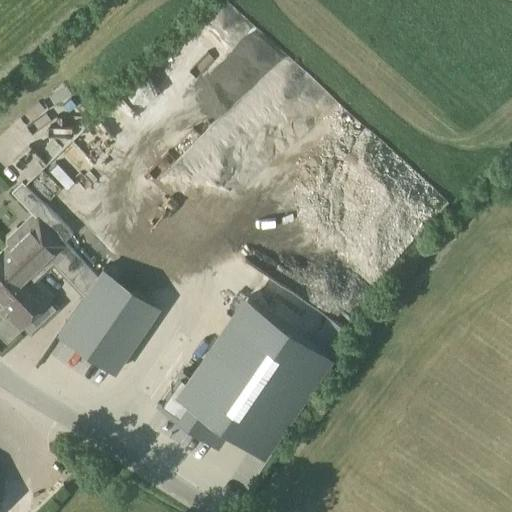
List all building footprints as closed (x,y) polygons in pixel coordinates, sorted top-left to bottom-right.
[(9,244),(7,246),(34,275),(54,256),(64,247),(60,243),(73,231),(22,181),(12,190),(36,216),(22,229),(18,229),(7,238),(7,242),(9,244)] [(389,200),(403,217),(421,202),(407,185),(389,200)] [(381,226),(375,239),(388,246),(394,233),(381,226)] [(0,306),(19,328),(53,296),(33,275),(34,275),(7,246),(6,247),(4,245),(2,248),(3,249),(0,252),(0,306)] [(355,254),(369,262),(374,253),(360,245),(355,254)] [(315,292),(341,315),(373,281),(347,257),(315,292)] [(103,268),(59,333),(115,370),(159,305),(103,268)] [(183,370),(160,404),(216,443),(227,427),(260,450),(328,351),(249,296),(193,377),(183,370)]
